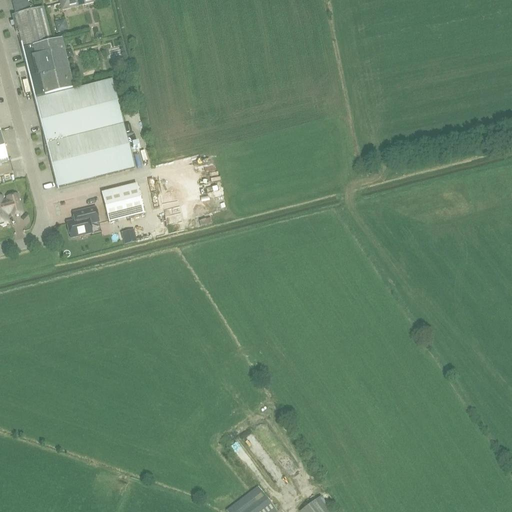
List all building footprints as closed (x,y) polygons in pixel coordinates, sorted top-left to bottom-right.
[(134,170),(112,81),(127,78),(115,27),(61,40),(51,42),(43,8),(32,10),(32,9),(30,7),(31,6),(27,3),(29,0),(13,0),(12,3),(15,15),(14,15),(14,16),(11,17),(15,32),(18,32),(22,50),(21,50),(33,97),(42,133),(45,157),(48,156),(56,189),(134,170)] [(59,0),(62,10),(98,1),(97,0),(59,0)] [(136,185),(101,194),(109,224),(144,215),(136,185)] [(21,215),(19,208),(16,195),(5,198),(6,201),(1,202),(0,199),(0,226),(2,226),(3,224),(7,223),(6,219),(14,217),(14,218),(20,216),(20,215),(21,215)] [(99,222),(95,209),(81,212),(73,214),(73,215),(75,221),(75,222),(67,224),(70,239),(92,233),(90,224),(99,222)] [(163,212),(142,217),(148,240),(168,235),(163,212)] [(133,230),(121,233),(124,245),(136,242),(133,230)] [(246,463),(253,461),(251,454),(243,456),(246,463)] [(226,511),(273,511),(276,510),(259,488),(227,511),(226,511)] [(331,511),(320,497),(301,511),(331,511)]
